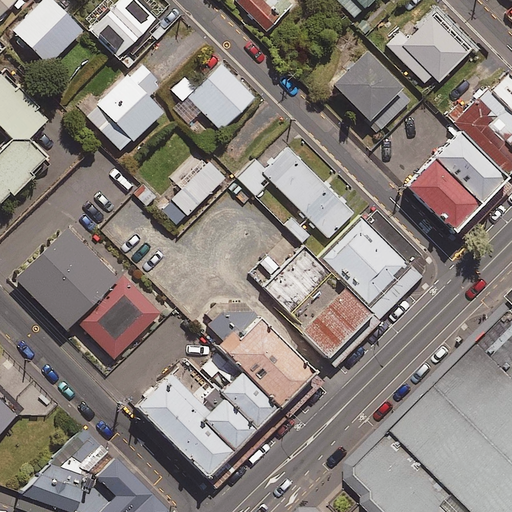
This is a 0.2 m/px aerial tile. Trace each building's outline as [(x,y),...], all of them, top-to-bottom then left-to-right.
[(0,0),(0,11),(11,0),(0,0)] [(54,0),(38,0),(10,28),(44,62),(81,26),(54,0)] [(155,14),(140,0),(114,0),(88,28),(115,55),(155,14)] [(291,0),(234,0),(266,28),(291,0)] [(368,0),(337,0),(353,15),(368,0)] [(470,47),(434,11),(412,33),(404,26),(386,44),(423,81),(431,73),(438,79),(470,47)] [(411,97),(366,49),(332,80),(378,129),(411,97)] [(160,82),(139,60),(84,113),(120,150),(162,109),(147,95),(160,82)] [(220,63),(196,86),(184,74),(169,88),(179,99),(169,109),(184,124),(200,108),(219,127),(252,95),(220,63)] [(0,196),(8,188),(13,192),(31,172),(26,168),(43,150),(26,135),(46,113),(0,70),(0,126),(10,136),(0,146),(0,196)] [(511,76),(506,71),(490,88),(511,109),(511,76)] [(486,85),(467,105),(511,148),(511,109),(490,88),(486,85)] [(454,119),(460,125),(506,170),(511,164),(511,148),(467,105),(454,119)] [(506,170),(460,125),(430,156),(476,201),(506,170)] [(327,238),(353,212),(281,143),(255,169),(327,238)] [(449,229),(476,201),(430,156),(403,184),(449,229)] [(223,176),(207,160),(169,197),(186,214),(223,176)] [(317,259),(371,311),(416,264),(362,212),(317,259)] [(74,318),(116,276),(66,225),(14,276),(63,326),(73,317),(74,318)] [(371,311),(301,243),(263,282),(302,319),(294,327),(326,357),(371,311)] [(116,276),(74,318),(112,357),(158,311),(119,273),(116,276)] [(222,349),(239,366),(276,402),(312,366),(258,313),(222,349)] [(511,511),(511,315),(361,467),(361,476),(378,492),(378,500),(390,511),(511,511)] [(31,380),(0,349),(0,384),(14,398),(31,380)] [(239,366),(222,349),(204,368),(221,385),(239,366)] [(222,393),(254,424),(276,402),(239,366),(221,385),(217,388),(222,393)] [(161,375),(135,401),(206,472),(232,446),(254,424),(222,393),(201,415),(161,375)] [(0,398),(0,429),(15,414),(0,398)] [(19,492),(72,511),(99,511),(135,478),(81,428),(19,492)] [(170,511),(135,478),(99,511),(170,511)]
